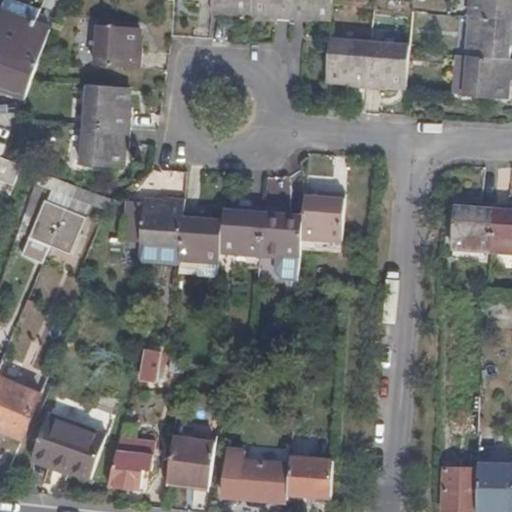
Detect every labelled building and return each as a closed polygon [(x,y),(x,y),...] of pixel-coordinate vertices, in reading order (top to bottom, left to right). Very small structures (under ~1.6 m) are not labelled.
[(231,11),(251,12),(251,0),(210,0),(211,1),(210,14),(230,15),(231,11)] [(290,19),(291,0),(251,0),(251,12),(270,13),(269,18),(290,19)] [(291,0),(290,19),(310,21),(311,16),(330,18),(331,0),(291,0)] [(511,0),(472,0),(472,16),(511,18),(511,0)] [(511,36),(511,18),(472,16),(470,54),(510,57),(511,36)] [(0,89),(25,99),(47,38),(0,20),(0,89)] [(138,48),(140,28),(99,24),(94,64),(141,68),(143,48),(138,48)] [(343,86),(366,88),(369,41),(329,38),(326,80),(343,82),(343,86)] [(386,85),(406,86),(409,50),(409,44),(369,41),(366,88),(386,89),(386,85)] [(456,94),(467,94),(470,54),(458,53),(456,94)] [(511,76),(511,57),(510,57),(470,54),(467,94),(508,97),(509,76),(511,76)] [(127,109),(129,89),(88,85),(84,125),(130,129),(132,109),(127,109)] [(128,149),(130,129),(84,125),(80,162),(122,166),(124,149),(128,149)] [(0,155),(0,172),(14,177),(19,163),(4,157),(0,155)] [(71,194),(75,184),(58,178),(39,170),(35,180),(71,194)] [(107,208),(110,198),(75,184),(71,194),(107,208)] [(310,197),(309,216),(307,239),(347,241),(350,195),(330,194),(330,198),(310,197)] [(51,244),(66,207),(45,198),(22,253),(43,262),(51,244)] [(191,213),(192,201),(173,199),(173,204),(153,202),(149,243),(188,247),(191,213)] [(451,246),(491,249),(494,203),(473,201),(473,205),(454,204),(451,246)] [(491,249),(511,250),(511,203),(494,203),(491,249)] [(87,216),(66,207),(51,244),(71,253),(87,216)] [(250,211),(232,209),(231,221),(228,252),(268,255),(272,209),(251,207),(250,211)] [(291,210),(272,209),(268,255),(306,259),(307,252),(307,239),(309,216),(291,215),(291,210)] [(211,215),(191,213),(188,247),(187,258),(227,262),(228,252),(231,221),(210,220),(211,215)] [(347,241),(307,239),(307,252),(319,253),(319,249),(346,251),(347,241)] [(54,248),(48,261),(67,269),(73,256),(54,248)] [(228,254),(227,264),(256,267),(257,258),(228,254)] [(158,382),(163,350),(147,348),(142,379),(158,382)] [(0,377),(0,428),(23,437),(41,394),(0,377)] [(479,436),(480,397),(461,397),(461,415),(450,415),(450,435),(479,436)] [(112,428),(54,406),(34,460),(71,473),(73,468),(93,476),(112,428)] [(108,485),(142,489),(144,469),(149,439),(121,435),(108,485)] [(211,485),(218,440),(175,435),(168,479),(195,482),(211,485)] [(149,439),(144,469),(153,470),(157,441),(149,439)] [(288,493),(290,465),(245,460),(246,454),(226,453),(221,493),(239,495),(288,501),(288,493)] [(333,463),(333,461),(291,458),(290,465),(288,493),(313,495),(313,502),(331,504),(331,497),(333,463)] [(511,511),(511,461),(479,461),(478,469),(478,510),(478,511),(511,511)] [(444,510),(478,510),(478,469),(444,468),(444,510)] [(194,487),(195,482),(168,479),(168,484),(194,487)]
